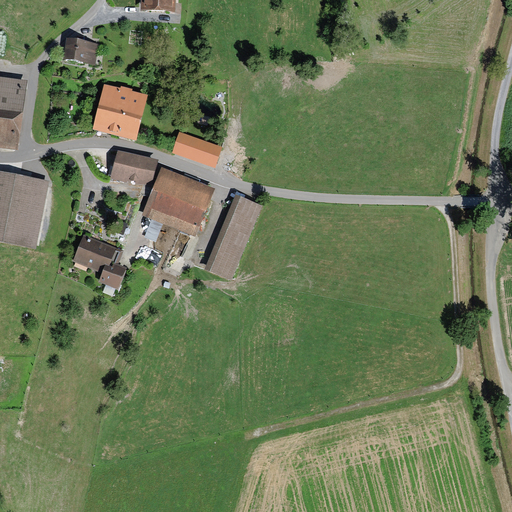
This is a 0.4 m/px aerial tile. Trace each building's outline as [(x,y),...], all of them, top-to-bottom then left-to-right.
[(141,0),(141,12),(174,14),(174,0),(141,0)] [(66,48),(64,59),(96,64),(99,43),(67,39),(66,48)] [(0,78),(0,149),(18,152),(28,83),(0,78)] [(105,86),(93,130),(136,142),(148,98),(131,93),(131,92),(122,89),(122,91),(105,86)] [(215,169),(222,149),(180,134),(173,153),(215,169)] [(158,162),(118,152),(111,179),(127,183),(128,181),(151,187),(158,162)] [(216,189),(162,167),(143,215),(196,237),(216,189)] [(49,184),(0,173),(0,242),(35,250),(49,184)] [(263,205),(237,194),(206,269),(232,280),(263,205)] [(104,243),(84,235),(74,261),(103,273),(99,282),(119,290),(128,267),(119,263),(124,251),(104,243)]
